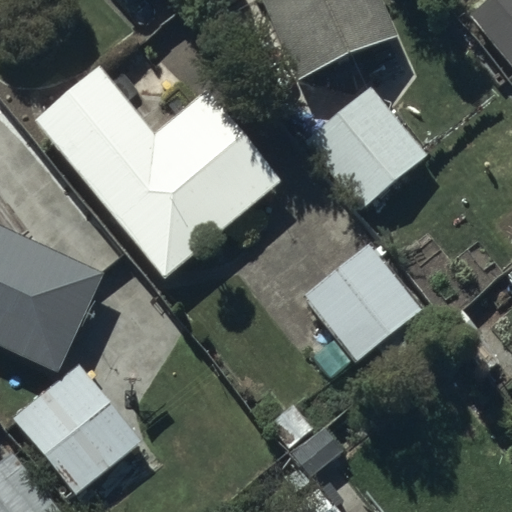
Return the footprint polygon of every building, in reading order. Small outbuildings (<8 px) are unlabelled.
[(379,0),(258,0),(291,76),(393,32),(379,0)] [(511,0),(487,0),(466,17),(511,73),(511,0)] [(95,60),(29,114),(159,274),(276,179),(202,88),(152,129),(95,60)] [(368,88),(303,142),(359,209),(423,155),(368,88)] [(0,345),(53,370),(100,271),(0,224),(0,345)] [(439,333),(368,243),(301,296),(354,364),(375,347),(393,370),(439,333)] [(77,366),(9,419),(71,498),(139,445),(77,366)] [(0,511),(58,511),(61,510),(10,450),(0,457),(0,511)] [(168,511),(180,502),(159,476),(115,511),(168,511)] [(340,511),(318,485),(284,511),(340,511)]
